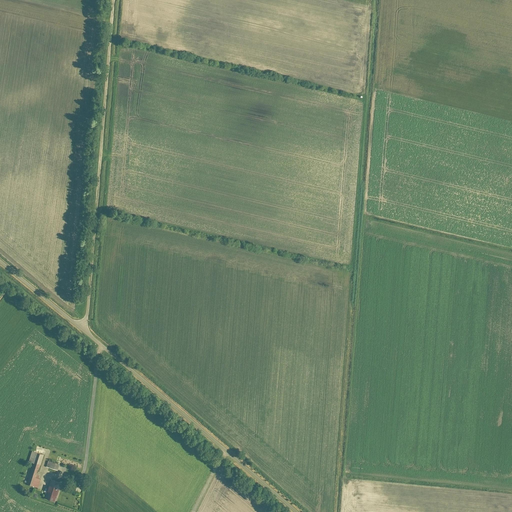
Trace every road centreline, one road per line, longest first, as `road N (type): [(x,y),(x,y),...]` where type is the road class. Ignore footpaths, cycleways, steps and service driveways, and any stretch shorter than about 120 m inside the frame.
road 1 (unclassified): [(84,335),(112,0)]
road 2 (unclassified): [(292,511),(84,335)]
